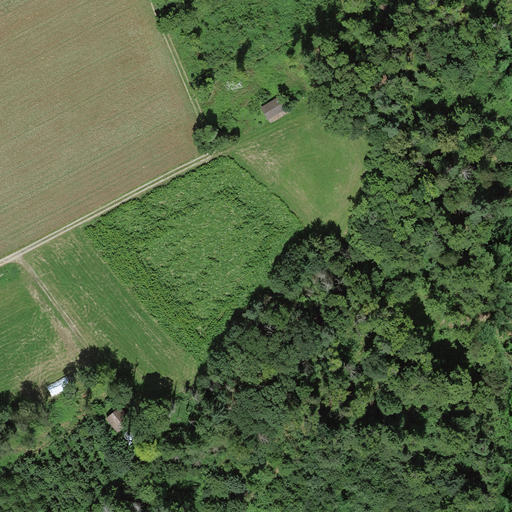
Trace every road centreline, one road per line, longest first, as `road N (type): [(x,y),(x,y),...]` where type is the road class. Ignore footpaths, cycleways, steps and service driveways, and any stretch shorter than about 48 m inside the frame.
road 1 (track): [(0,264),(217,152)]
road 2 (track): [(15,257),(90,352)]
